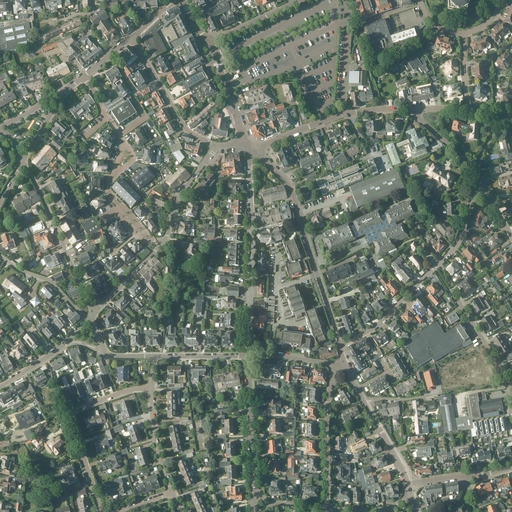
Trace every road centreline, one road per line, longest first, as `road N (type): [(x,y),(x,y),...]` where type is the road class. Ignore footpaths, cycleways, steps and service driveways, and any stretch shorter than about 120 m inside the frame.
road 1 (residential): [(339,346),(381,324),(456,244),(475,179)]
road 2 (residential): [(248,355),(249,146)]
road 3 (residential): [(99,511),(68,412),(151,389)]
road 4 (residential): [(93,311),(23,162)]
road 5 (residential): [(316,274),(290,190),(249,146)]
road 6 (residential): [(326,508),(332,363)]
road 7 (residential): [(217,147),(185,130),(132,36)]
road 8 (residential): [(254,491),(248,355)]
